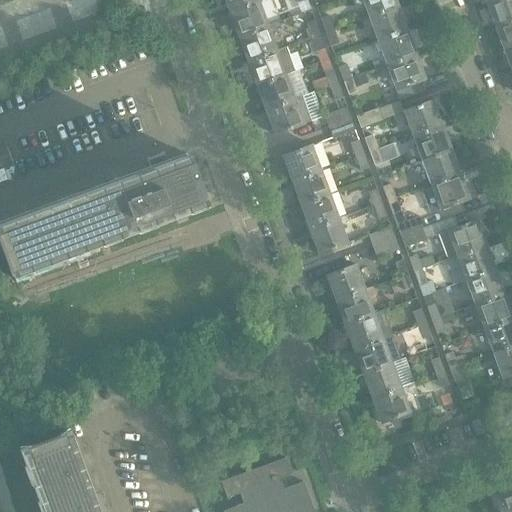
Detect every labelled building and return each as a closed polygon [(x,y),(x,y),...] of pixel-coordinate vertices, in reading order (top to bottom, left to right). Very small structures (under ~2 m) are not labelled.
[(224,0),(229,14),(259,3),(258,0),(224,0)] [(396,0),(362,0),(369,17),(398,6),(396,0)] [(511,0),(499,0),(487,5),(495,27),(511,21),(511,0)] [(229,14),(238,37),(268,26),(259,3),(229,14)] [(407,30),(398,6),(369,17),(378,41),(407,30)] [(321,18),(326,33),(335,30),(329,15),(321,18)] [(307,24),(313,38),(321,35),(316,21),(307,24)] [(511,21),(495,27),(504,49),(511,46),(511,21)] [(238,37),(247,62),(277,51),(268,26),(238,37)] [(335,30),(326,33),(331,46),(339,43),(335,30)] [(416,54),(407,30),(378,41),(387,65),(416,54)] [(325,48),(321,35),(313,38),(317,51),(325,48)] [(247,62),(256,86),(286,75),(277,51),(247,62)] [(416,54),(387,65),(396,91),(426,80),(416,54)] [(339,68),(344,81),(352,78),(347,65),(339,68)] [(325,73),(330,86),(338,83),(334,70),(325,73)] [(256,86),(265,110),(295,99),(286,75),(256,86)] [(352,78),(344,81),(349,94),(357,91),(352,78)] [(343,96),(338,83),(330,86),(335,99),(343,96)] [(304,125),(295,99),(265,110),(274,136),(304,125)] [(413,136),(442,125),(433,100),(404,111),(413,136)] [(324,115),(329,127),(352,119),(347,107),(324,115)] [(380,108),(357,117),(361,128),(384,119),(380,108)] [(352,119),(329,127),(333,138),(356,130),(352,119)] [(452,150),(442,125),(413,136),(422,161),(452,150)] [(365,138),(370,152),(379,149),(373,135),(365,138)] [(351,143),(356,157),(365,154),(359,140),(351,143)] [(282,157),(291,182),(321,171),(312,146),(282,157)] [(379,149),(370,152),(375,166),(384,163),(379,149)] [(432,185),(461,175),(452,150),(422,161),(432,185)] [(369,167),(365,154),(356,157),(361,170),(369,167)] [(0,222),(0,245),(12,278),(205,212),(186,155),(183,156),(0,222)] [(291,182),(301,206),(330,195),(321,171),(291,182)] [(470,199),(461,175),(432,185),(441,210),(470,199)] [(383,188),(388,201),(397,198),(392,185),(383,188)] [(369,193),(374,206),(383,203),(378,190),(369,193)] [(301,206),(309,230),(339,219),(330,195),(301,206)] [(397,198),(388,201),(393,214),(401,211),(397,198)] [(387,216),(383,203),(374,206),(379,219),(387,216)] [(397,225),(401,236),(423,228),(419,217),(397,225)] [(348,244),(339,219),(309,230),(319,255),(348,244)] [(457,256),(487,245),(478,221),(439,235),(448,259),(457,256)] [(368,236),(372,247),(395,238),(391,227),(368,236)] [(428,239),(423,228),(401,236),(405,248),(428,239)] [(395,238),(372,247),(376,258),(400,250),(395,238)] [(496,269),(487,245),(457,256),(466,280),(496,269)] [(409,258),(414,272),(423,268),(418,255),(409,258)] [(395,263),(400,277),(408,274),(403,260),(395,263)] [(326,276),(335,301),(365,290),(356,266),(326,276)] [(423,268),(414,272),(419,285),(428,282),(423,268)] [(475,304),(505,293),(496,269),(466,280),(475,304)] [(413,288),(408,274),(400,277),(405,291),(413,288)] [(335,301),(344,325),(374,314),(365,290),(335,301)] [(511,318),(511,312),(505,293),(475,304),(484,329),(511,318)] [(427,307),(432,321),(441,317),(436,304),(427,307)] [(413,312),(418,326),(426,323),(421,309),(413,312)] [(344,325),(353,350),(383,339),(374,314),(344,325)] [(441,317),(432,321),(437,334),(446,331),(441,317)] [(494,354),(511,346),(511,318),(484,329),(494,354)] [(431,336),(426,323),(418,326),(423,339),(431,336)] [(383,339),(353,350),(362,374),(392,363),(383,339)] [(511,375),(511,346),(494,354),(503,379),(511,375)] [(445,355),(450,370),(459,366),(453,352),(445,355)] [(436,375),(444,372),(439,358),(431,361),(436,375)] [(362,374),(371,398),(401,387),(392,363),(362,374)] [(459,366),(450,370),(455,383),(464,380),(459,366)] [(449,386),(444,372),(436,375),(441,389),(449,386)] [(410,413),(401,387),(371,398),(381,424),(410,413)] [(96,511),(68,433),(21,450),(44,511),(96,511)] [(224,511),(223,511),(314,511),(303,482),(283,490),(279,479),(292,474),(286,459),(223,483),(222,481),(220,482),(226,498),(240,493),(244,504),(224,511)] [(511,511),(511,489),(494,497),(499,511),(511,511)]
